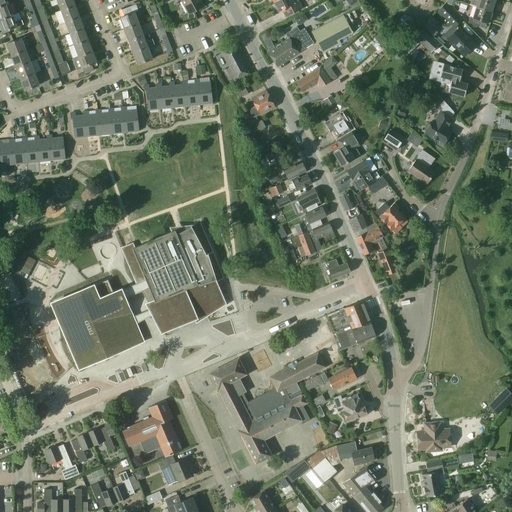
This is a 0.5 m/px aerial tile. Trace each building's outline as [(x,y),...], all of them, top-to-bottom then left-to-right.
[(29,0),(24,0),(28,9),(33,8),(29,0)] [(54,0),(50,2),(52,7),(58,4),(61,11),(75,5),(72,0),(54,0)] [(181,0),(189,14),(204,6),(200,0),(181,0)] [(276,0),(274,1),(280,12),(282,11),(285,18),(303,8),(299,1),(296,3),(294,0),(276,0)] [(492,0),(471,0),(470,5),(476,7),(492,12),(496,1),(492,0)] [(122,10),(124,16),(121,18),(126,29),(140,24),(135,12),(138,11),(138,10),(137,6),(139,4),(139,3),(139,1),(134,3),(135,4),(122,10)] [(447,15),(455,23),(457,25),(462,20),(446,3),(438,10),(445,17),(447,15)] [(8,4),(0,6),(0,19),(12,15),(8,4)] [(155,18),(159,16),(155,4),(150,6),(155,18)] [(46,16),(42,5),(36,7),(40,18),(46,16)] [(75,5),(61,11),(65,22),(79,17),(75,5)] [(492,12),(476,7),(472,18),(470,17),(468,23),(479,27),(481,21),(488,23),(492,12)] [(29,21),(32,27),(39,24),(33,8),(28,9),(32,20),(29,21)] [(311,31),(323,53),(341,44),(347,41),(345,37),(353,33),(343,14),(311,31)] [(12,15),(0,19),(0,26),(2,33),(17,27),(22,25),(23,24),(21,19),(20,20),(15,22),(12,15)] [(50,28),(46,16),(40,18),(44,30),(50,28)] [(159,30),(164,28),(159,16),(155,18),(159,30)] [(79,17),(65,22),(70,34),(84,29),(79,17)] [(431,18),(423,26),(434,36),(437,32),(433,28),(437,23),(431,18)] [(130,41),(144,35),(140,24),(126,29),(130,41)] [(278,67),(314,43),(304,29),(300,31),(297,27),(286,34),(289,39),(269,52),(268,52),(278,67)] [(55,40),(55,39),(50,28),(44,30),(49,42),(55,40)] [(164,28),(159,30),(164,41),(168,40),(164,28)] [(421,28),(401,50),(407,56),(420,42),(431,53),(439,44),(421,28)] [(465,56),(476,44),(459,28),(448,39),(465,56)] [(84,29),(70,34),(74,46),(89,41),(84,29)] [(41,30),(37,32),(42,44),(46,43),(41,30)] [(267,33),(261,37),(269,52),(271,50),(275,48),(267,33)] [(152,39),(147,41),(144,35),(130,41),(134,52),(149,47),(154,45),(152,39)] [(12,56),(27,50),(22,38),(8,44),(12,56)] [(57,38),(55,39),(55,40),(49,42),(54,54),(60,52),(56,42),(58,41),(57,38)] [(168,40),(164,41),(168,53),(173,51),(168,40)] [(89,41),(74,46),(78,56),(92,51),(89,41)] [(46,56),(50,54),(46,43),(42,44),(46,56)] [(228,70),(231,76),(233,81),(237,79),(237,80),(246,75),(241,65),(243,63),(234,45),(223,51),(231,68),(228,70)] [(149,47),(134,52),(139,64),(153,59),(149,47)] [(27,50),(12,56),(17,67),(31,62),(27,50)] [(78,56),(73,58),(74,62),(80,60),(85,74),(94,71),(91,65),(97,63),(92,51),(78,56)] [(60,52),(54,54),(58,64),(64,62),(60,52)] [(50,67),(55,66),(50,54),(46,56),(50,67)] [(66,61),(64,62),(58,64),(62,76),(70,72),(66,61)] [(31,62),(17,67),(21,79),(36,73),(31,62)] [(444,64),(440,77),(452,80),(448,92),(464,96),(468,84),(459,82),(463,69),(444,64)] [(197,65),(197,74),(204,74),(205,66),(197,65)] [(55,66),(50,67),(55,79),(59,77),(55,66)] [(321,66),(316,69),(297,82),(303,91),(318,82),(321,88),(331,82),(321,66)] [(405,85),(416,90),(420,78),(419,77),(420,74),(411,71),(410,74),(409,74),(405,85)] [(36,73),(21,79),(26,91),(40,85),(36,73)] [(198,85),(200,105),(213,103),(211,84),(200,85),(200,79),(195,80),(196,85),(198,85)] [(198,85),(196,85),(188,86),(187,81),(182,81),(183,87),(185,86),(187,106),(200,105),(198,85)] [(185,86),(183,87),(175,87),(175,82),(170,83),(171,88),(173,88),(175,108),(187,106),(185,86)] [(162,83),(157,84),(158,89),(160,89),(162,109),(175,108),(173,88),(171,88),(163,89),(162,83)] [(160,89),(158,89),(150,90),(149,85),(145,85),(145,92),(147,91),(149,110),(162,109),(160,89)] [(248,94),(244,86),(238,89),(242,97),(248,94)] [(252,99),(248,101),(251,109),(271,98),(267,90),(266,91),(252,99)] [(432,97),(442,108),(446,104),(436,93),(432,97)] [(323,100),(328,109),(342,100),(339,95),(334,98),(332,95),(323,100)] [(251,109),(250,109),(254,116),(256,117),(260,114),(260,115),(275,107),(271,99),(271,98),(251,109)] [(125,113),(127,133),(140,132),(138,111),(127,112),(126,107),(122,108),(122,113),(125,113)] [(125,113),(122,113),(114,114),(114,108),(109,109),(110,114),(112,114),(114,134),(127,133),(125,113)] [(112,114),(110,114),(102,115),(101,110),(96,110),(97,115),(100,115),(102,136),(114,134),(112,114)] [(100,115),(97,115),(89,116),(89,111),(84,112),(84,117),(87,117),(89,137),(102,136),(100,115)] [(87,117),(84,117),(77,118),(76,112),(71,113),(72,120),(74,119),(76,138),(89,137),(87,117)] [(352,129),(348,122),(342,112),(326,123),(331,132),(333,131),(338,139),(352,129)] [(447,140),(452,131),(447,128),(452,119),(440,112),(435,121),(434,120),(431,125),(428,123),(424,130),(427,132),(426,133),(439,141),(438,144),(445,149),(449,141),(447,140)] [(511,126),(511,119),(501,118),(500,124),(511,126)] [(266,127),(262,119),(257,122),(261,129),(266,127)] [(359,126),(354,119),(349,122),(354,130),(359,126)] [(382,142),(396,151),(403,140),(389,130),(382,142)] [(336,140),(341,148),(334,152),(342,166),(360,155),(356,148),(360,145),(351,131),(336,140)] [(508,136),(491,134),(490,141),(507,143),(508,136)] [(51,141),(53,161),(66,159),(64,139),(53,141),(53,135),(48,135),(48,141),(51,141)] [(51,141),(48,141),(41,142),(40,136),(35,137),(36,143),(38,142),(41,162),(53,161),(51,141)] [(38,142),(36,143),(28,144),(27,138),(22,139),(23,144),(25,144),(28,164),(41,162),(38,142)] [(25,144),(23,144),(15,145),(15,139),(10,140),(11,146),(13,145),(15,166),(28,164),(25,144)] [(13,145),(11,146),(3,147),(2,141),(0,141),(0,150),(2,167),(15,166),(13,145)] [(268,142),(256,147),(260,155),(272,150),(268,142)] [(427,184),(435,172),(428,168),(435,159),(422,150),(419,155),(419,156),(408,171),(427,184)] [(271,152),(265,155),(266,156),(260,158),(265,167),(275,163),(275,162),(284,158),(282,151),(273,155),(271,152)] [(359,190),(375,180),(380,177),(376,172),(372,175),(363,161),(347,171),(354,182),(352,184),(356,190),(359,189),(359,190)] [(289,180),(307,172),(302,162),(284,170),(289,180)] [(298,191),(313,183),(308,175),(300,179),(300,177),(293,180),(293,182),(288,185),(291,190),(296,188),(298,191)] [(378,191),(388,184),(382,176),(377,180),(368,187),(372,194),(377,190),(378,191)] [(283,192),(279,184),(269,189),(272,197),(283,192)] [(315,189),(297,198),(298,201),(304,213),(322,204),(317,194),(318,193),(317,190),(315,190),(315,189)] [(338,196),(345,211),(354,207),(358,205),(354,196),(352,197),(350,194),(349,195),(347,192),(338,196)] [(279,208),(291,202),(288,195),(276,201),(279,208)] [(398,223),(405,217),(404,216),(404,215),(402,212),(400,212),(397,209),(399,207),(394,202),(389,207),(385,202),(375,212),(386,223),(395,234),(402,228),(398,223)] [(320,219),(327,216),(323,207),(306,214),(312,229),(322,225),(320,219)] [(375,220),(368,223),(364,212),(358,215),(354,207),(345,211),(354,232),(365,227),(367,231),(378,226),(375,220)] [(298,235),(307,231),(303,222),(294,226),(298,235)] [(330,223),(313,231),(313,229),(307,231),(298,235),(302,246),(298,248),(301,257),(306,255),(306,256),(315,252),(311,242),(317,239),(317,240),(334,232),(330,223)] [(132,245),(123,248),(138,283),(139,285),(147,282),(149,287),(149,288),(142,291),(142,292),(151,309),(153,312),(154,311),(155,314),(163,333),(176,327),(176,325),(193,315),(195,319),(224,303),(213,281),(217,279),(208,250),(209,249),(196,224),(177,235),(175,231),(134,248),(132,245)] [(378,258),(380,258),(385,272),(387,271),(388,275),(397,272),(395,268),(396,268),(390,253),(391,253),(383,236),(379,227),(356,237),(364,254),(373,250),(371,245),(378,242),(381,251),(376,253),(378,258)] [(293,250),(286,253),(289,262),(296,260),(293,250)] [(71,255),(39,267),(47,287),(79,274),(71,255)] [(326,263),(319,265),(325,281),(332,278),(333,280),(350,273),(347,263),(341,265),(338,258),(336,259),(326,263)] [(314,286),(324,282),(318,263),(307,267),(314,286)] [(108,280),(51,304),(79,368),(118,352),(118,343),(142,342),(135,325),(155,314),(154,311),(153,312),(151,309),(132,317),(124,299),(142,292),(142,291),(149,287),(147,282),(139,285),(138,283),(121,291),(121,290),(114,293),(108,280)] [(345,309),(326,316),(334,336),(368,322),(369,324),(371,322),(363,301),(345,309)] [(44,310),(24,317),(34,343),(53,336),(44,310)] [(368,322),(334,336),(340,351),(352,346),(358,344),(377,336),(371,322),(369,324),(368,322)] [(248,403),(243,394),(243,393),(246,392),(239,378),(247,374),(238,358),(209,373),(248,448),(256,465),(273,456),(264,439),(301,420),(303,424),(310,420),(303,406),(307,403),(300,390),(294,393),(290,386),(292,385),(292,384),(326,367),(318,352),(298,363),(296,360),(288,364),(289,367),(270,378),(276,389),(248,403)] [(255,358),(260,370),(271,365),(265,353),(255,358)] [(334,390),(358,378),(352,368),(328,380),(324,373),(302,384),(306,392),(321,384),(322,385),(330,381),(334,390)] [(31,369),(20,372),(29,400),(40,396),(31,369)] [(497,414),(511,399),(511,395),(506,389),(489,406),(497,414)] [(357,394),(342,399),(340,395),(334,397),(334,400),(336,408),(338,409),(344,407),(345,411),(344,412),(347,422),(366,415),(363,405),(361,406),(357,394)] [(313,407),(325,401),(322,395),(310,401),(313,407)] [(161,447),(165,457),(181,450),(174,433),(171,435),(165,421),(172,418),(165,401),(149,408),(153,417),(122,430),(129,447),(140,442),(145,454),(161,447)] [(324,416),(320,405),(314,408),(319,418),(324,416)] [(87,433),(93,446),(104,442),(108,451),(115,448),(110,437),(116,434),(111,422),(104,425),(105,427),(99,429),(99,428),(87,433)] [(425,431),(417,432),(418,449),(427,448),(427,451),(441,450),(441,447),(451,447),(451,444),(451,443),(452,442),(453,440),(453,438),(453,437),(452,435),(452,434),(451,433),(450,432),(450,430),(443,430),(443,422),(425,423),(425,431)] [(87,460),(83,450),(93,446),(87,433),(77,437),(78,438),(71,441),(80,463),(87,460)] [(355,442),(337,447),(340,460),(353,457),(355,466),(375,461),(372,448),(357,451),(355,442)] [(63,444),(57,447),(56,446),(45,450),(47,454),(44,455),(48,463),(50,462),(51,464),(61,460),(65,469),(61,470),(65,480),(79,474),(75,464),(72,466),(63,444)] [(487,459),(496,460),(497,451),(488,450),(487,459)] [(169,485),(178,481),(178,482),(193,475),(185,459),(176,463),(173,456),(158,462),(161,470),(163,469),(169,485)] [(321,459),(311,468),(324,483),(337,473),(337,472),(331,466),(325,457),(324,457),(321,459)] [(291,481),(311,467),(305,459),(285,472),(291,481)] [(426,463),(428,474),(423,475),(425,487),(424,488),(426,497),(442,494),(438,475),(444,473),(441,460),(426,463)] [(367,467),(358,473),(357,472),(342,483),(355,497),(354,497),(367,511),(377,511),(385,506),(381,501),(382,499),(377,492),(374,493),(368,486),(369,486),(379,480),(367,467)] [(103,468),(91,473),(93,480),(105,475),(103,468)] [(118,474),(122,484),(112,488),(118,502),(129,497),(128,495),(134,493),(134,491),(140,488),(134,475),(128,478),(126,471),(118,474)] [(100,507),(107,504),(108,506),(118,502),(112,488),(102,492),(98,483),(91,486),(100,507)] [(289,484),(282,489),(285,494),(293,489),(289,484)] [(145,494),(148,504),(151,503),(152,508),(160,506),(158,499),(172,495),(170,488),(145,494)] [(44,511),(52,511),(51,511),(62,511),(63,499),(52,499),(52,489),(44,489),(44,502),(38,502),(38,511),(44,511)] [(74,499),(63,499),(62,511),(82,511),(83,510),(88,510),(88,502),(82,502),(82,489),(74,490),(74,499)] [(255,508),(270,500),(265,491),(250,499),(255,508)] [(178,511),(196,511),(197,511),(192,498),(181,502),(178,495),(165,500),(169,511),(174,511),(178,511)] [(475,511),(467,499),(456,507),(459,511),(457,511),(475,511)] [(270,500),(255,508),(257,511),(268,511),(275,508),(270,500)] [(308,511),(302,503),(297,507),(300,511),(308,511)]
